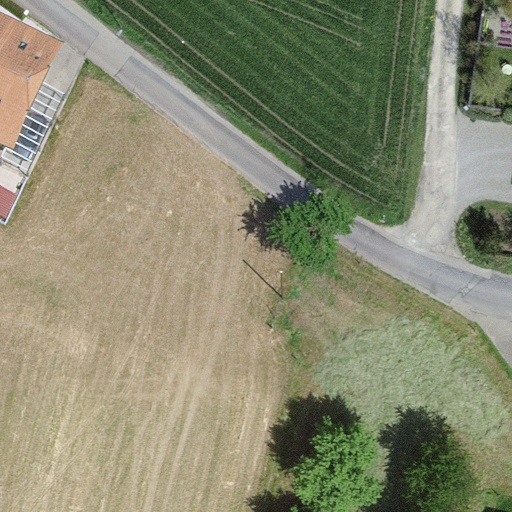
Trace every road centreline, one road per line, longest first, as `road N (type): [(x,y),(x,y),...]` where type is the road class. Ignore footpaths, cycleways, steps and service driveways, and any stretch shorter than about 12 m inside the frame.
road 1 (unclassified): [(42,0),(365,239),(449,282),(511,298)]
road 2 (unknown): [(406,262),(437,203),(464,0)]
